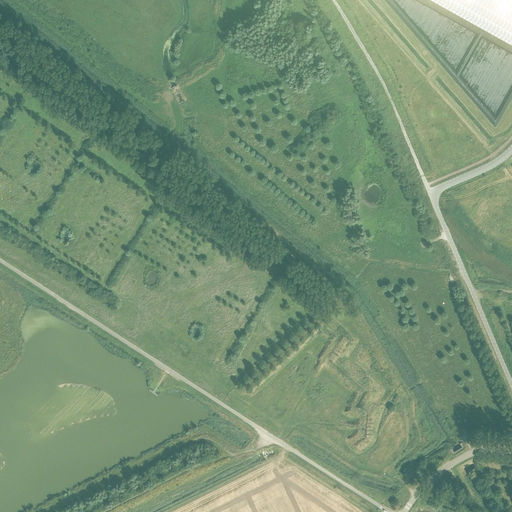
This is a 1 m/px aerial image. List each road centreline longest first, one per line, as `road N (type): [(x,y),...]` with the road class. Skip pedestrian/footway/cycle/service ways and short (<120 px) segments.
road 1 (unclassified): [(388,511),(0,259)]
road 2 (track): [(171,131),(197,114),(195,151),(359,289),(419,383)]
road 3 (track): [(40,511),(195,434),(210,433),(246,455),(274,438)]
road 4 (unclassified): [(430,192),(382,81),(332,0)]
road 5 (track): [(171,131),(5,0)]
road 6 (track): [(412,387),(402,383),(362,452),(340,456),(294,427),(282,443)]
